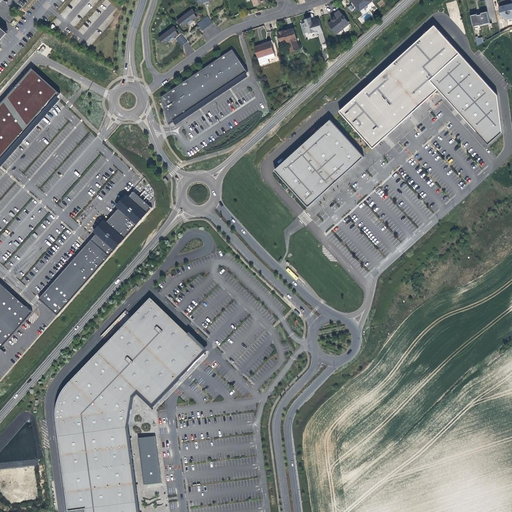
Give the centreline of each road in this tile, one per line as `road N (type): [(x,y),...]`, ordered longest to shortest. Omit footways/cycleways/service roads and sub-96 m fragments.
road 1 (tertiary): [(209,181),(410,0)]
road 2 (tertiary): [(0,417),(170,223)]
road 3 (unclassified): [(298,511),(288,419),(342,361)]
road 4 (unclassified): [(334,317),(214,198)]
road 5 (unclassified): [(317,355),(277,413),(286,511)]
road 6 (residential): [(286,11),(235,26),(141,92)]
road 7 (unclassified): [(203,210),(317,324)]
